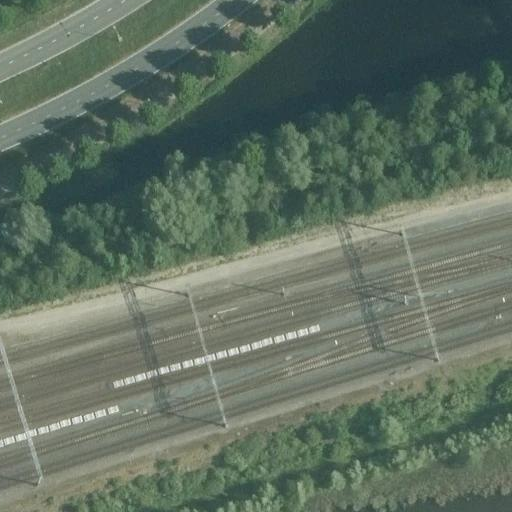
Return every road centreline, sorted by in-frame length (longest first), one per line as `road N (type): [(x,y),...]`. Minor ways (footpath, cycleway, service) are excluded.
road 1 (secondary): [(0,142),(87,105),(242,0)]
road 2 (secondary): [(128,0),(0,70)]
